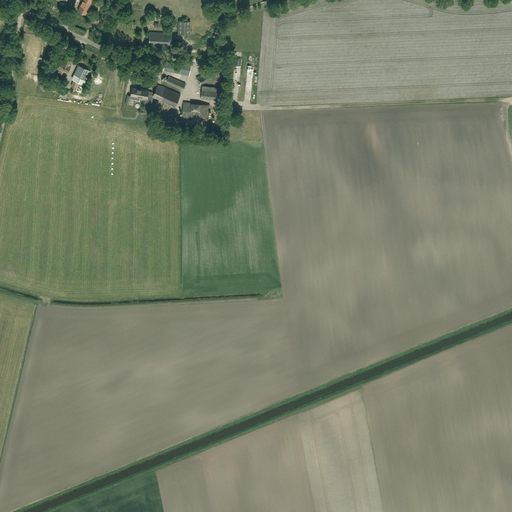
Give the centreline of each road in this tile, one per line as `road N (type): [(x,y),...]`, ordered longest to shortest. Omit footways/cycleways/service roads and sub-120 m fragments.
road 1 (residential): [(111,53),(205,49),(225,15)]
road 2 (unclassified): [(111,53),(0,2)]
